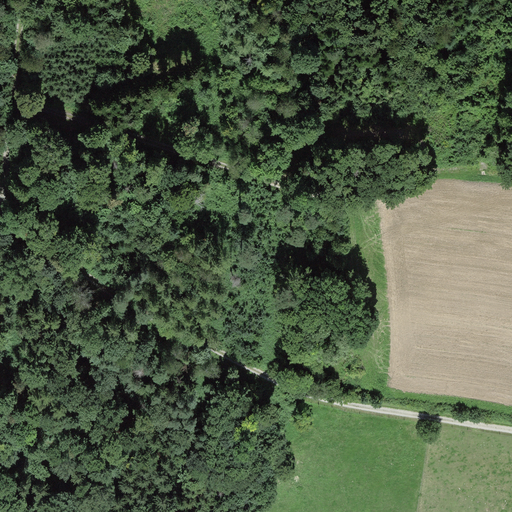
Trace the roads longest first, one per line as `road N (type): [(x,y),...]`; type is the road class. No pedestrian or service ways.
road 1 (track): [(0,205),(130,304),(295,389),(511,429)]
road 2 (track): [(320,196),(14,98)]
road 3 (track): [(295,389),(346,337),(353,319),(343,216),(320,196)]
road 4 (track): [(320,196),(362,199),(511,171)]
